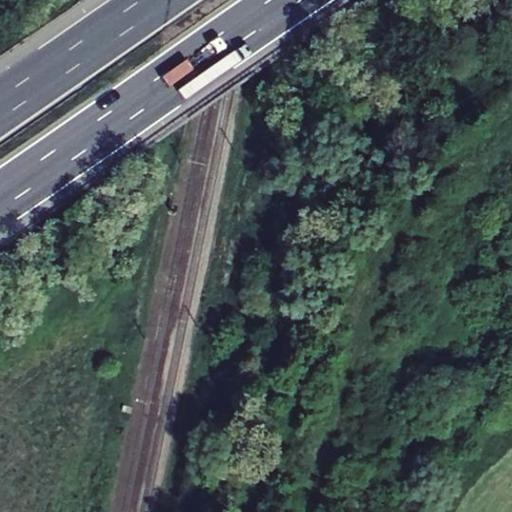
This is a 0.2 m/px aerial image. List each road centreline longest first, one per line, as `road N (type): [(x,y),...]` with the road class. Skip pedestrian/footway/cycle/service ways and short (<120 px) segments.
road 1 (motorway): [(0,197),(284,0)]
road 2 (motorway): [(156,0),(0,107)]
